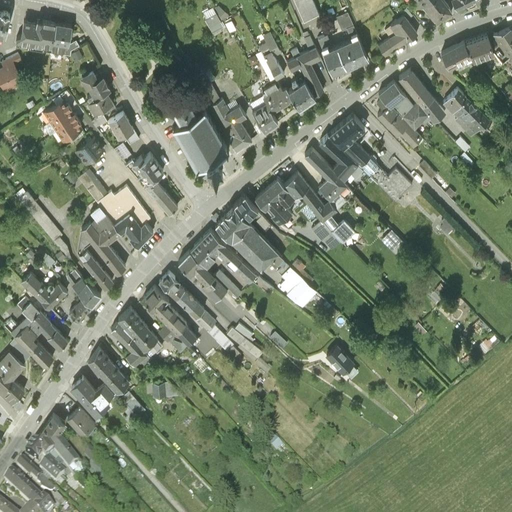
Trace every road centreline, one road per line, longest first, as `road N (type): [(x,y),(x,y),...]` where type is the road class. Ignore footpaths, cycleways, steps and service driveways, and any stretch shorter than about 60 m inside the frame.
road 1 (residential): [(511,9),(399,60),(206,208)]
road 2 (residential): [(24,0),(74,11),(88,23),(206,208)]
road 3 (track): [(349,97),(511,268)]
road 4 (residential): [(61,379),(140,272),(206,208)]
road 5 (residential): [(61,379),(182,511)]
